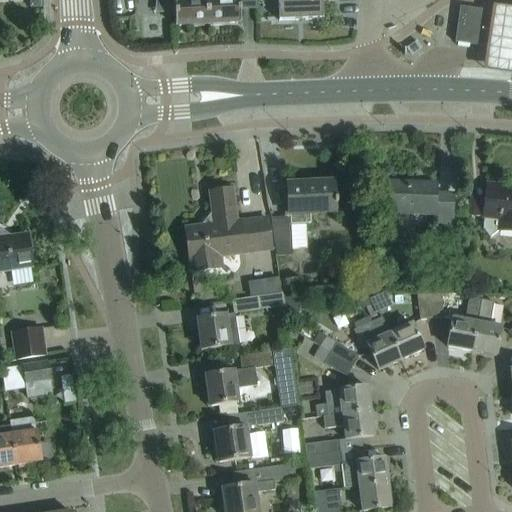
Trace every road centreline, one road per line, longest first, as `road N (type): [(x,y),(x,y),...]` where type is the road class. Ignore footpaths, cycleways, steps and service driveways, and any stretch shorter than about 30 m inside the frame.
road 1 (residential): [(481,511),(471,415),(451,396),(436,398),(423,422),(431,511)]
road 2 (tertiary): [(368,90),(132,103)]
road 3 (unclassified): [(122,324),(90,161)]
road 4 (residential): [(152,478),(122,324)]
road 5 (residential): [(152,478),(0,501)]
road 6 (tertiary): [(511,96),(368,90)]
